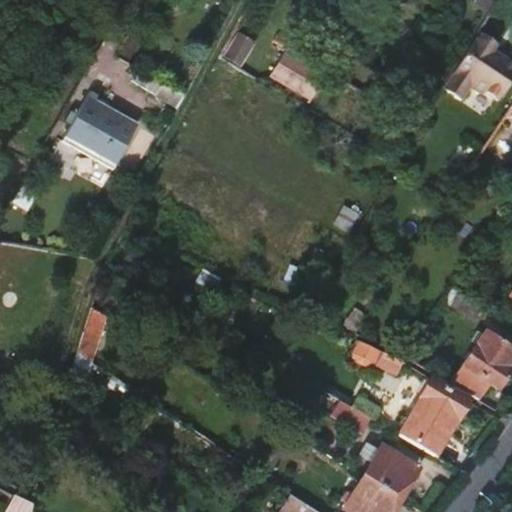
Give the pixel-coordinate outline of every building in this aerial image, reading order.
[(130,35),(117,59),(126,64),(139,40),(130,35)] [(237,66),(250,41),(238,35),(225,59),(237,66)] [(511,64),(474,40),(442,91),(462,103),(472,86),(496,101),(511,76),(511,64)] [(319,71),(279,47),(278,48),(319,72),(319,71)] [(319,72),(278,48),(263,72),(304,97),(319,72)] [(131,82),(178,109),(186,96),(138,70),(131,82)] [(87,97),(61,141),(111,170),(136,126),(87,97)] [(108,176),(111,170),(61,141),(52,159),(74,172),(81,160),(108,176)] [(443,302),(476,323),(486,308),(454,286),(443,302)] [(91,311),(78,355),(88,362),(102,318),(91,311)] [(511,360),(511,353),(483,335),(452,385),(480,403),(491,387),(499,392),(511,373),(506,370),(511,360)] [(403,362),(384,353),(378,365),(397,374),(403,362)] [(434,381),(403,437),(439,458),(470,403),(434,381)] [(365,401),(359,412),(373,420),(379,423),(385,412),(365,401)] [(344,403),(336,418),(364,434),(373,420),(359,412),(344,403)] [(384,448),(366,478),(403,500),(421,470),(384,448)] [(366,478),(347,510),(350,511),(395,511),(403,500),(366,478)] [(318,511),(290,494),(280,511),(318,511)] [(18,500),(10,511),(31,511),(32,510),(32,507),(18,500)]
